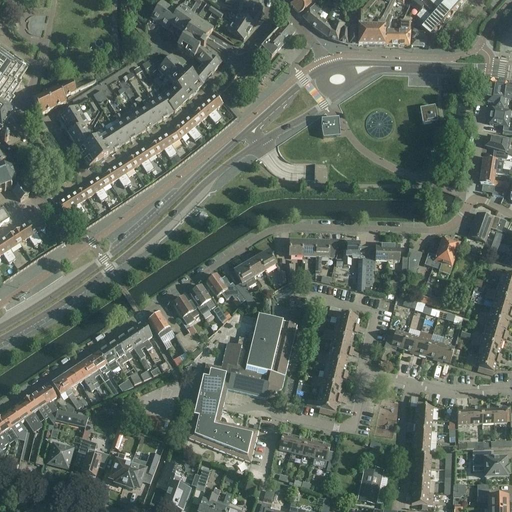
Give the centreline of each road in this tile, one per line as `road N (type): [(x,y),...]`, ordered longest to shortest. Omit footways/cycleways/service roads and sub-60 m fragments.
road 1 (residential): [(139,317),(273,230),(447,228),(473,194)]
road 2 (tertiary): [(0,338),(109,269),(260,142)]
road 3 (tertiary): [(248,130),(103,261),(0,327)]
road 4 (residential): [(45,206),(174,123),(241,57),(279,1)]
road 5 (residential): [(145,511),(182,403),(179,382),(139,317)]
road 6 (residential): [(0,411),(139,317)]
road 7 (residential): [(280,414),(353,427),(365,371)]
road 8 (residential): [(365,371),(375,314),(310,298)]
road 9 (residential): [(403,506),(408,385)]
